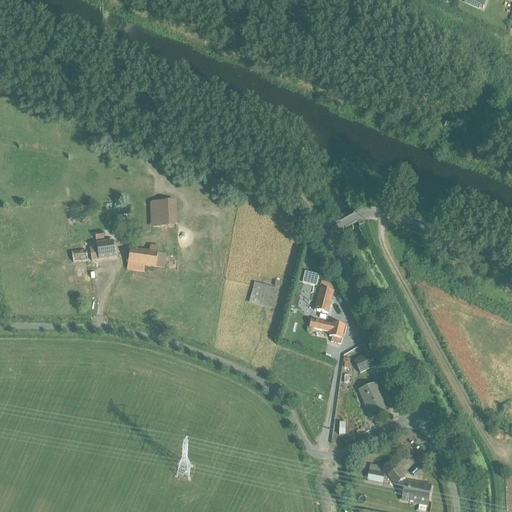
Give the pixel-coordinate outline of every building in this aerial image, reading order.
[(462,0),(483,8),(486,0),(462,0)] [(511,24),(488,14),(484,24),(511,35),(511,33),(511,24)] [(176,203),(150,203),(151,229),(177,229),(176,203)] [(132,214),(123,215),(123,228),(132,227),(132,214)] [(103,232),(95,233),(96,241),(104,240),(103,232)] [(97,248),(90,249),(92,261),(116,258),(113,242),(97,244),(97,248)] [(130,249),(127,270),(144,272),(145,267),(164,269),(166,255),(158,253),(159,246),(150,245),(150,252),(130,249)] [(87,251),(72,253),(73,263),(88,261),(87,251)] [(319,276),(313,274),(313,276),(304,274),(302,283),(317,287),(319,276)] [(255,283),(249,304),(273,310),(278,290),(280,282),(275,281),(273,288),(255,283)] [(317,301),(315,311),(328,315),(336,286),(322,283),(320,289),(319,289),(316,301),(317,301)] [(311,320),(310,329),(330,334),(329,337),(332,338),(331,342),(341,345),(345,326),(333,323),(332,325),(311,320)] [(370,354),(354,361),(360,374),(376,366),(370,354)] [(376,384),(359,391),(371,419),(386,413),(382,402),(383,402),(376,384)] [(369,471),(380,473),(381,467),(370,465),(369,471)] [(398,468),(388,476),(396,486),(397,486),(400,488),(403,490),(402,499),(428,504),(431,487),(405,482),(405,478),(398,468)] [(380,473),(369,471),(367,481),(383,484),(385,474),(380,473)]
